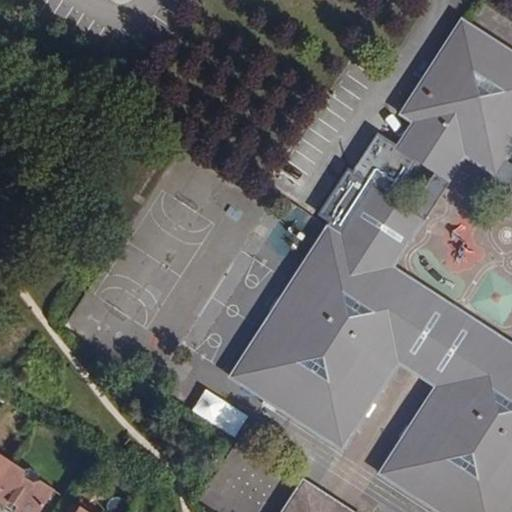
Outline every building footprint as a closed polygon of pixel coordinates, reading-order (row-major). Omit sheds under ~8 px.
[(511,166),(505,161),(511,150),(511,54),(481,34),(470,52),(452,41),(413,101),(426,110),(418,122),(400,150),(381,137),(357,175),(376,187),(321,273),(308,265),(286,298),(283,296),(275,309),(279,311),(237,374),(270,396),(268,399),(281,407),(283,404),(316,425),(346,445),(368,411),(372,413),(380,401),(376,399),(403,358),(438,382),(412,422),(408,420),(401,432),(405,435),(383,468),(445,509),(444,511),(508,511),(511,506),(511,166)] [(275,511),(291,479),(227,450),(207,495),(243,511),(275,511)] [(0,476),(8,464),(0,458),(0,476)] [(40,511),(52,492),(8,464),(0,476),(0,507),(7,511),(40,511)] [(281,511),(356,511),(304,477),(281,511)]
